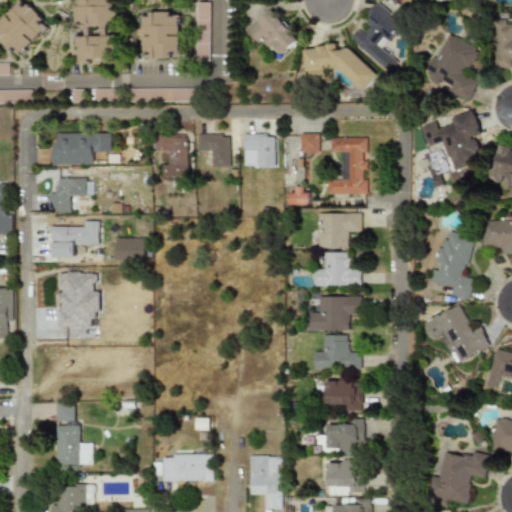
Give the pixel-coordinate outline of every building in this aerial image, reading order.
[(81,61),(81,35),(84,35),(87,33),(87,28),(87,24),(84,24),(81,24),(81,16),(81,7),(81,0),(120,0),(120,4),(120,10),(120,17),(120,24),(116,24),(114,24),(114,29),(114,35),(115,35),(120,35),(120,41),(120,47),(120,54),(120,61),(114,61),(107,61),(99,61),(92,61),(86,61),(81,61)] [(0,33),(0,23),(2,21),(18,6),(23,1),(31,9),(43,22),(47,26),(38,34),(29,43),(19,53),(0,33)] [(210,3),(197,2),(197,61),(210,62),(210,3)] [(351,40),(388,72),(397,61),(378,45),(385,36),(389,40),(403,24),(379,4),(362,23),(364,25),(351,40)] [(250,25),(265,50),(274,45),(280,54),(297,44),(276,9),(250,25)] [(147,14),(151,14),(159,15),(165,15),(173,15),(178,15),(183,15),(183,21),(183,34),(183,42),(183,49),(183,54),(176,54),(165,54),(157,54),(149,54),(147,54),(147,14)] [(494,66),(511,66),(511,24),(504,24),(504,19),(493,19),(494,66)] [(469,101),(478,82),(466,76),(479,48),(446,33),(425,79),(438,85),(440,80),(451,85),(448,92),(469,101)] [(307,75),(322,74),(326,70),(339,69),(361,89),(365,88),(378,74),(351,48),(338,49),(338,45),(305,48),(307,75)] [(0,90),(0,102),(32,102),(31,90),(0,90)] [(423,125),(429,146),(445,142),(453,171),(481,163),(474,136),(481,134),(474,110),(451,117),(453,124),(439,128),(437,122),(423,125)] [(111,152),(111,133),(54,134),(54,165),(94,164),(94,152),(111,152)] [(302,134),(302,153),(320,152),(319,133),(302,134)] [(198,135),(199,151),(212,151),(212,167),(231,167),(230,135),(198,135)] [(275,167),(276,135),(245,135),(244,167),(275,167)] [(187,177),(187,136),(155,136),(155,150),(169,150),(169,164),(162,164),(162,177),(187,177)] [(332,137),(332,152),(343,152),(343,180),(328,180),(328,194),(369,194),(369,179),(365,179),(365,170),(369,170),(369,137),(332,137)] [(489,181),(505,183),(504,188),(511,189),(511,148),(495,145),(489,181)] [(49,211),(70,211),(70,195),(93,195),(93,179),(56,178),(56,193),(49,193),(49,211)] [(0,234),(12,234),(11,185),(0,185),(0,234)] [(310,190),(289,190),(289,205),(310,205),(310,190)] [(361,213),(317,214),(318,248),(348,248),(348,231),(362,231),(361,213)] [(98,221),(82,221),(82,227),(52,226),(51,256),(74,257),(74,244),(97,245),(98,221)] [(511,221),(484,221),(484,248),(502,247),(502,254),(511,254),(511,221)] [(433,283),(452,287),(450,295),(470,299),(474,279),(465,277),(473,238),(444,232),(433,283)] [(349,252),(323,253),(324,269),(314,269),(314,286),(361,285),(361,270),(349,270),(349,252)] [(57,327),(96,328),(96,313),(99,313),(99,291),(95,291),(95,273),(57,272),(57,288),(58,288),(57,327)] [(0,337),(5,337),(5,328),(12,328),(12,287),(0,287),(0,337)] [(349,330),(349,315),(361,314),(361,296),(318,297),(318,312),(309,312),(309,331),(349,330)] [(422,323),(429,337),(439,332),(455,363),(489,346),(479,326),(471,330),(459,305),(422,323)] [(313,369),(360,370),(361,352),(348,352),(348,335),(322,335),(322,352),(313,352),(313,369)] [(484,385),(495,388),(498,375),(511,378),(511,353),(493,349),(484,385)] [(345,405),(344,411),(361,411),(362,378),(325,377),(325,405),(345,405)] [(55,421),(73,421),(73,403),(55,403),(55,421)] [(511,453),(511,410),(511,420),(492,418),(489,451),(511,453)] [(363,419),(346,419),(346,424),(326,425),(327,450),(364,450),(363,419)] [(55,465),(91,465),(91,443),(79,443),(79,425),(55,426),(55,465)] [(465,503),(471,476),(485,479),(488,460),(443,451),(437,477),(429,476),(426,496),(465,503)] [(213,455),(163,455),(163,481),(212,482),(213,455)] [(249,494),(264,494),(264,509),(280,509),(280,456),(249,456),(249,494)] [(327,494),(361,494),(360,461),(327,461),(327,494)] [(82,511),(83,485),(56,485),(56,504),(50,504),(49,511),(82,511)] [(370,511),(370,499),(353,499),(353,505),(324,505),(324,511),(370,511)]
